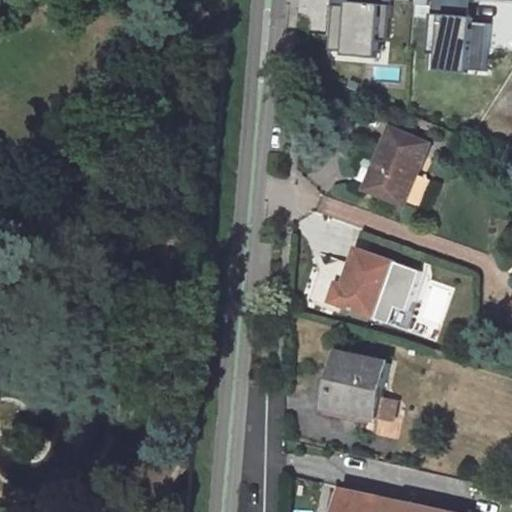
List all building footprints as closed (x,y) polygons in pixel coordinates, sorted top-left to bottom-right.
[(465,17),(466,0),(432,0),(429,69),(467,72),(467,69),(486,70),(489,26),(470,24),(470,17),(465,17)] [(386,40),(388,6),(376,5),(343,3),(343,7),(329,6),(326,50),(340,51),(340,55),(373,57),(374,39),(386,40)] [(434,144),(394,127),(381,157),(384,159),(371,190),(407,206),(434,144)] [(478,159),(482,150),(468,144),(464,152),(478,159)] [(367,230),(373,214),(325,197),(320,213),(367,230)] [(398,263),(357,248),(344,285),(338,283),(331,302),(378,319),(398,263)] [(411,330),(435,340),(455,290),(430,280),(411,330)] [(343,353),(336,351),(322,415),(348,421),(349,413),(331,409),(343,353)] [(343,353),(331,409),(349,413),(348,421),(360,423),(361,416),(378,420),(378,419),(383,399),(391,364),(343,353)] [(398,402),(383,399),(378,419),(394,423),(398,402)] [(441,511),(347,491),(345,498),(336,496),(332,511),(441,511)]
